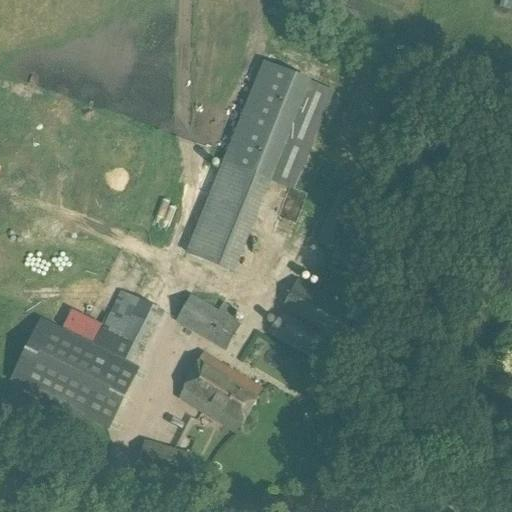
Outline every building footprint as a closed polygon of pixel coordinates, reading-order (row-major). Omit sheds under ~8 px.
[(261,65),(223,164),(269,182),(294,193),(331,95),(306,84),(261,65)] [(342,189),(318,240),(321,247),(332,251),(338,249),(332,262),(358,273),(375,235),(349,224),(360,198),(358,191),(348,186),(342,189)] [(482,250),(475,283),(492,287),(499,254),(482,250)] [(300,279),(283,309),(340,342),(357,312),(300,279)] [(41,321),(11,382),(108,430),(138,369),(136,368),(163,314),(121,293),(101,332),(100,331),(93,346),(41,321)] [(190,296),(176,322),(224,351),(239,325),(190,296)] [(281,312),(269,335),(341,373),(352,351),(281,312)] [(203,355),(179,400),(237,435),(261,390),(203,355)] [(310,375),(304,389),(316,394),(322,380),(310,375)] [(144,442),(135,475),(180,486),(188,453),(144,442)]
